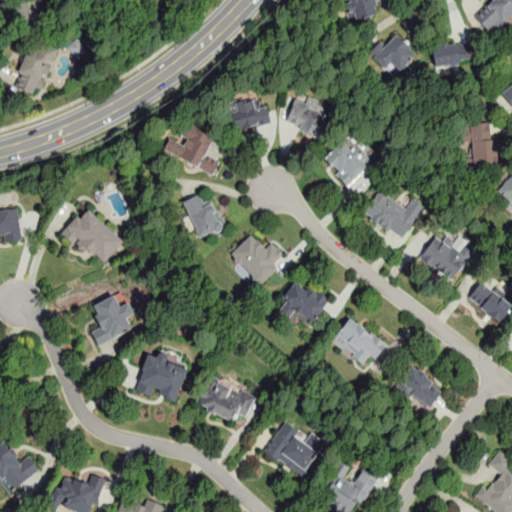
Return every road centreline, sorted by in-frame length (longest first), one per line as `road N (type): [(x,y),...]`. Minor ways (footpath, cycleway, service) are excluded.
road 1 (residential): [(261,511),(193,454),(98,428),(75,399),(40,321),(18,299)]
road 2 (residential): [(273,187),(347,259),(511,383)]
road 3 (tertiary): [(0,151),(113,107),(213,35),(247,0)]
road 4 (residential): [(499,374),(396,511)]
